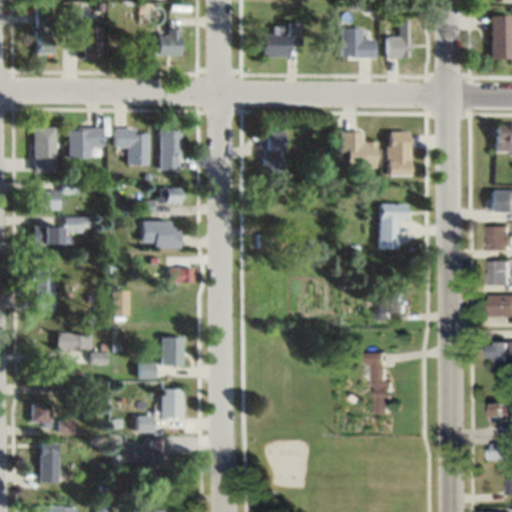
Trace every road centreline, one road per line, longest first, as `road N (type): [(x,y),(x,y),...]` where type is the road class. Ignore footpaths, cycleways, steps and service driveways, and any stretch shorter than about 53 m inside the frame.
road 1 (residential): [(511,97),(0,90)]
road 2 (residential): [(217,0),(219,511)]
road 3 (tertiary): [(448,0),(449,511)]
